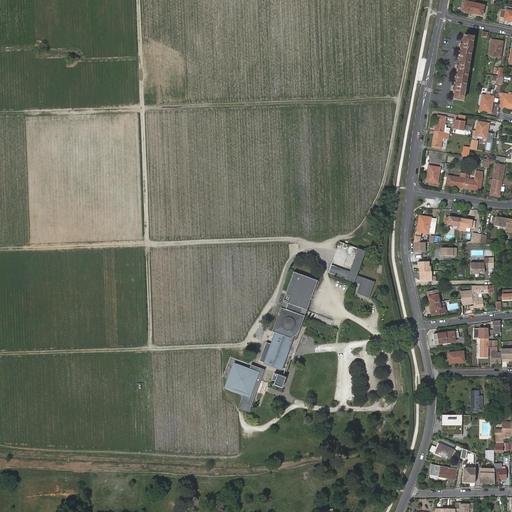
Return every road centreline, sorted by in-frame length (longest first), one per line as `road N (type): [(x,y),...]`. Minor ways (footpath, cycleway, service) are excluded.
road 1 (track): [(0,249),(294,239),(320,254),(357,234),(387,172),(419,0)]
road 2 (track): [(0,112),(399,98)]
road 3 (track): [(150,348),(138,0)]
road 4 (track): [(0,354),(243,346),(279,290)]
road 5 (tertiary): [(410,190),(440,15)]
road 6 (tertiary): [(419,326),(404,256),(410,190)]
road 7 (tertiary): [(408,491),(430,417),(429,374)]
